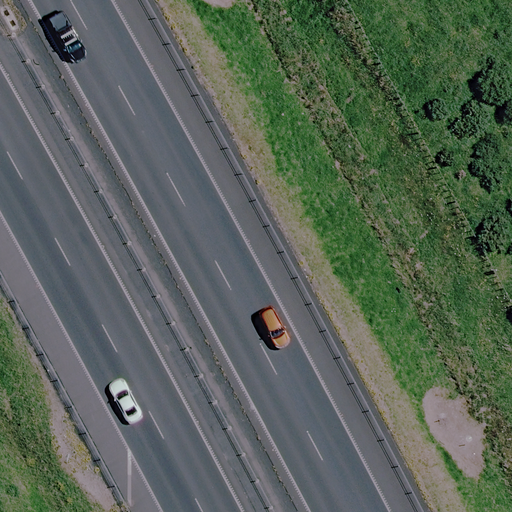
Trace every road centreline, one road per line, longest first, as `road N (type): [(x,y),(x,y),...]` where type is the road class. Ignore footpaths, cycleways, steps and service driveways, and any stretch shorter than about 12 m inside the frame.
road 1 (motorway): [(85,0),(371,511)]
road 2 (motorway): [(194,511),(0,161)]
